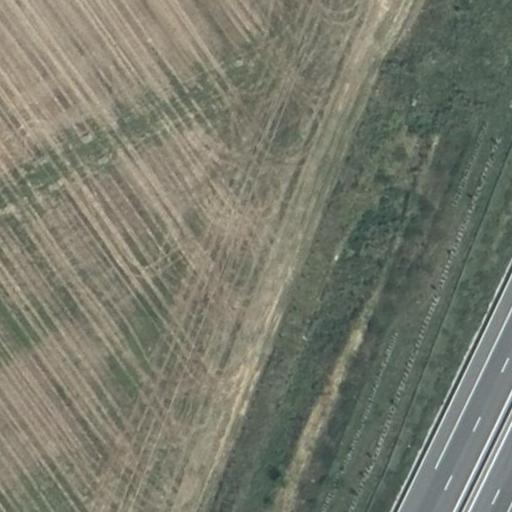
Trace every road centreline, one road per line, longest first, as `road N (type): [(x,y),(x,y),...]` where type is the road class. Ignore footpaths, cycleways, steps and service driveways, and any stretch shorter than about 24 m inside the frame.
road 1 (track): [(399,0),(0,191)]
road 2 (motorway): [(511,337),(426,511)]
